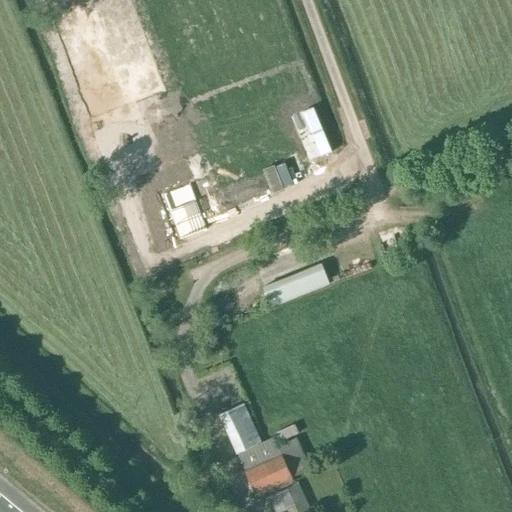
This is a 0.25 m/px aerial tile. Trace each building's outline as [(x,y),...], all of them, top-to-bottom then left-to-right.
[(122,108),(118,97),(112,79),(78,92),(93,133),(97,131),(102,145),(122,138),(112,112),(122,109),(122,108)] [(118,97),(122,108),(133,104),(129,93),(118,97)] [(226,111),(212,116),(211,114),(208,116),(208,118),(194,123),(212,171),(205,173),(210,186),(228,180),(224,168),(245,160),(226,111)] [(182,243),(208,234),(191,189),(165,198),(182,243)] [(271,310),(330,287),(322,266),(263,289),(271,310)] [(256,493),(292,478),(291,476),(310,469),(296,438),(277,446),(274,437),(261,443),(244,404),(221,414),(256,493)]
